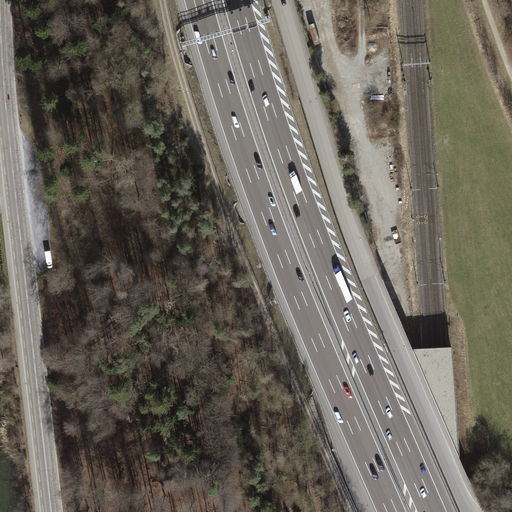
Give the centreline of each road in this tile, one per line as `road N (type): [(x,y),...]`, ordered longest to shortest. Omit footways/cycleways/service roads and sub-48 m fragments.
road 1 (motorway): [(432,511),(300,196),(237,0)]
road 2 (motorway): [(198,0),(281,252),(391,511)]
road 3 (track): [(351,511),(232,230),(163,0)]
road 4 (unclassified): [(280,0),(364,266),(468,511)]
road 5 (primary): [(51,511),(0,15)]
road 6 (track): [(351,98),(409,324)]
